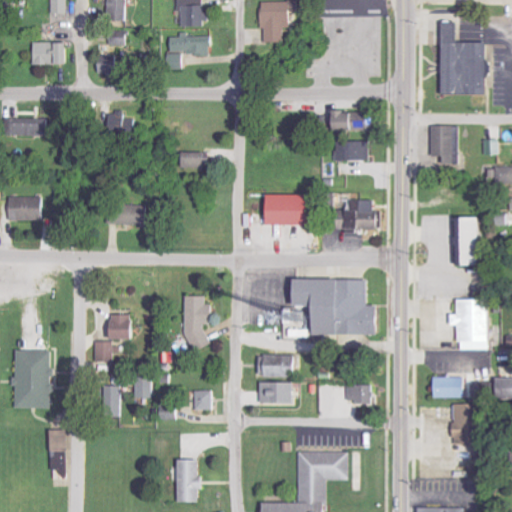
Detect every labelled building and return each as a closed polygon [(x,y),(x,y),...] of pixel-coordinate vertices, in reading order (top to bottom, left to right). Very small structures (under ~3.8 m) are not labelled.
[(71,0),(55,0),(55,14),(71,14),(71,0)] [(131,21),(131,0),(112,0),(112,21),(131,21)] [(214,25),(214,11),(208,11),(207,0),(181,0),(182,12),(186,11),(187,25),(214,25)] [(288,43),(288,27),(295,27),(295,11),(302,11),(302,1),(266,1),(265,29),(269,30),(269,42),(288,43)] [(439,23),(454,22),(454,41),(481,40),(481,93),(439,93),(439,23)] [(192,37),(192,35),(175,35),(175,53),(210,53),(209,48),(218,47),(217,36),(192,37)] [(103,73),(125,73),(126,65),(130,66),(131,37),(114,36),(113,54),(104,54),(103,73)] [(39,42),(39,64),(72,65),(73,43),(39,42)] [(329,107),(368,107),(368,129),(330,130),(329,107)] [(52,119),(15,118),(15,136),(52,136),(52,119)] [(428,124),(455,123),(455,162),(429,163),(428,124)] [(504,155),(503,139),(488,140),(488,155),(504,155)] [(365,140),(365,159),(332,160),(332,140),(365,140)] [(187,153),(188,169),(211,168),(211,152),(187,153)] [(511,184),(511,167),(493,167),(493,184),(511,184)] [(263,192),(312,192),(312,225),(264,226),(263,192)] [(15,221),(48,220),(48,197),(14,197),(15,221)] [(113,224),(151,225),(151,205),(113,204),(113,224)] [(379,209),(379,227),(333,228),(333,210),(379,209)] [(474,215),(474,264),(453,264),(452,215),(474,215)] [(296,277),(367,279),(367,303),(376,304),(375,334),(313,332),(313,305),(296,304),(296,277)] [(215,325),(215,305),(210,305),(210,296),(191,296),(191,348),(211,348),(212,325),(215,325)] [(484,348),(457,348),(457,340),(454,340),(454,324),(447,324),(447,313),(454,313),(454,298),(483,298),(484,348)] [(139,339),(138,314),(115,315),(116,340),(139,339)] [(101,363),(117,362),(117,342),(100,342),(101,363)] [(21,408),(56,409),(58,351),(21,350),(20,387),(22,387),(21,408)] [(265,355),(265,377),(300,378),(301,356),(265,355)] [(459,376),(459,396),(430,397),(430,376),(459,376)] [(156,399),(157,378),(141,377),(140,398),(156,399)] [(511,399),(511,378),(502,379),(503,399),(511,399)] [(265,383),(266,404),(298,403),(297,382),(265,383)] [(368,383),(368,401),(345,401),(344,384),(368,383)] [(117,398),(125,398),(125,386),(117,386),(117,398)] [(217,391),(199,391),(200,410),(217,410),(217,391)] [(477,403),(478,443),(448,443),(448,403),(477,403)] [(181,420),(181,406),(164,406),(164,419),(181,420)] [(71,479),(70,430),(56,430),(57,479),(71,479)] [(263,511),(263,501),(297,501),(297,451),(348,451),(348,479),(327,479),(327,511),(263,511)] [(206,460),(184,460),(184,502),(204,503),(204,490),(206,490),(206,460)]
